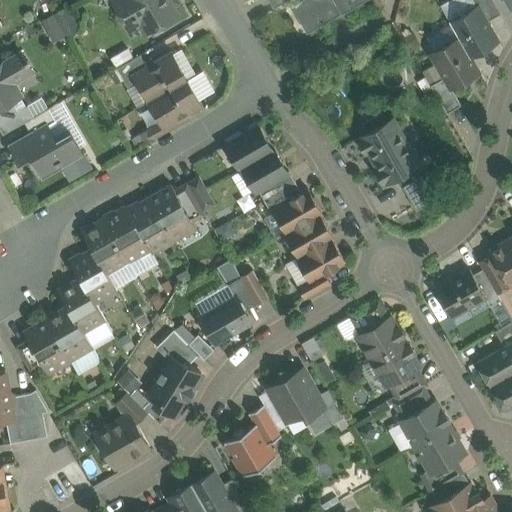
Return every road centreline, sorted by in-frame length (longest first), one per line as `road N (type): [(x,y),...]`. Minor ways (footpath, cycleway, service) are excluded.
road 1 (residential): [(395,270),(242,360),(174,456),(86,511)]
road 2 (residential): [(0,194),(22,235),(270,92)]
road 3 (residential): [(511,73),(474,212),(395,270)]
road 4 (residential): [(395,270),(480,421),(511,460)]
road 5 (residential): [(270,92),(314,137),(395,270)]
